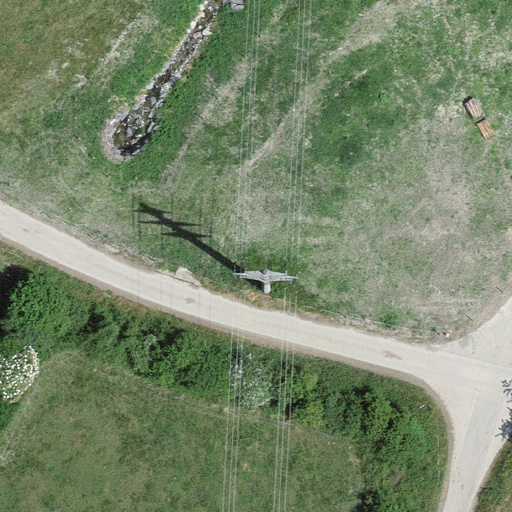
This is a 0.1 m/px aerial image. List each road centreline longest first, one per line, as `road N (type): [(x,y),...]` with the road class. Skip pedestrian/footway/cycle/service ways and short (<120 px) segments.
road 1 (unclassified): [(511,363),(322,330),(103,248),(0,198)]
road 2 (track): [(469,511),(511,378)]
